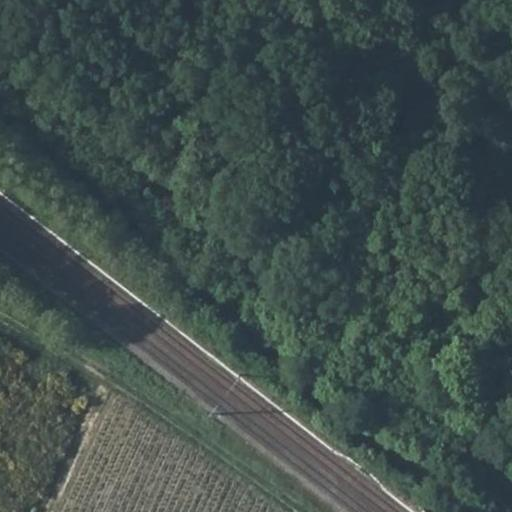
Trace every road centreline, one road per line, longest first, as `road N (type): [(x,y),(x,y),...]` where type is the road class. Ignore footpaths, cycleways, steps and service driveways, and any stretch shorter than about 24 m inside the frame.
road 1 (track): [(0,108),(365,436),(473,511)]
road 2 (track): [(278,511),(0,309)]
